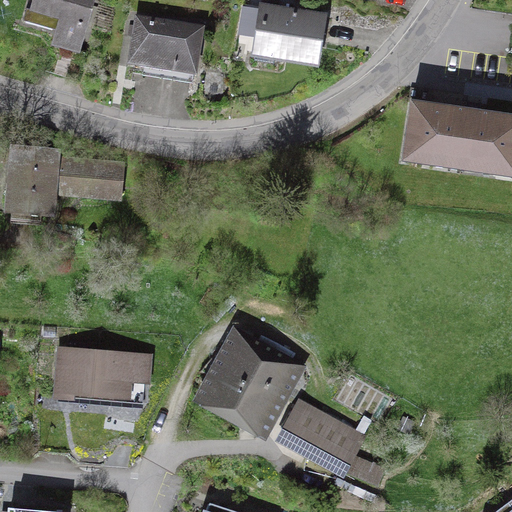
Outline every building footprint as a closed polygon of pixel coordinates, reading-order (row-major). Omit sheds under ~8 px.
[(33,0),(31,10),(60,18),(53,43),(79,51),(93,0),(33,0)] [(274,57),(316,64),(324,16),(262,6),(255,47),(275,50),(274,57)] [(146,60),(143,74),(191,82),(200,29),(138,19),(132,57),(146,60)] [(511,116),(411,102),(404,153),(511,168),(511,116)] [(14,148),(9,210),(11,210),(10,223),(41,226),(42,213),(50,214),(53,184),(65,186),(65,192),(119,197),(122,166),(55,160),(55,152),(14,148)] [(240,346),(211,399),(256,424),(265,408),(276,413),(287,393),(277,387),(286,371),(240,346)] [(75,390),(125,394),(126,377),(145,379),(147,358),(63,351),(58,396),(74,397),(75,390)] [(304,408),(287,441),(341,470),(358,438),(304,408)] [(41,413),(39,442),(70,445),(72,415),(41,413)] [(382,470),(352,457),(347,470),(376,484),(382,470)] [(238,511),(209,503),(206,511),(238,511)] [(494,511),(511,511),(511,509),(507,503),(494,511)]
